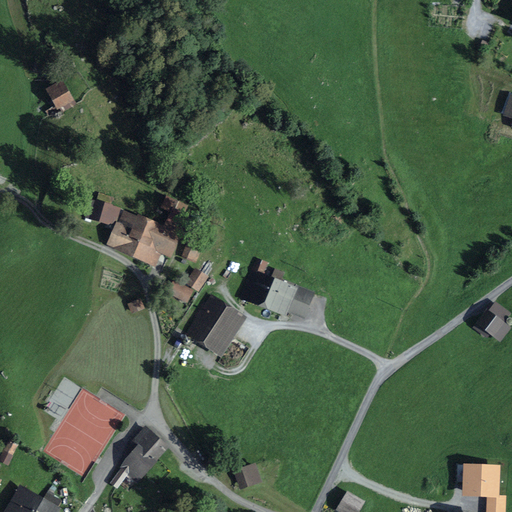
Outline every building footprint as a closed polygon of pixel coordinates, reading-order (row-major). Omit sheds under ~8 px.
[(48,89),(58,107),(71,99),(61,81),(48,89)] [(112,199),(100,195),(97,202),(92,200),(87,215),(107,223),(107,221),(115,224),(119,209),(110,206),(112,199)] [(129,238),(138,242),(132,255),(152,264),(159,252),(169,256),(179,235),(188,240),(189,237),(193,239),(201,221),(174,209),(167,225),(166,224),(164,230),(155,227),(156,225),(149,221),(147,223),(137,219),(129,238)] [(114,246),(132,255),(138,242),(129,238),(137,219),(124,213),(109,244),(114,246)] [(193,239),(189,237),(188,240),(182,253),(193,259),(201,243),(193,239)] [(266,262),(257,259),(241,298),(243,299),(244,295),(283,311),(286,312),(289,305),(305,311),(312,293),(296,287),(295,290),(281,285),(283,280),(281,279),(284,273),(275,269),(271,280),(261,276),(266,262)] [(195,271),(188,282),(198,289),(206,278),(195,271)] [(170,292),(186,300),(191,291),(175,283),(170,292)] [(239,316),(214,300),(210,306),(203,302),(194,316),(201,320),(192,334),(216,350),(229,332),(233,335),(237,329),(233,325),(239,316)] [(495,303),(475,327),(486,336),(490,332),(501,340),(510,329),(503,323),(510,314),(495,303)] [(122,468),(123,468),(112,483),(116,487),(128,473),(136,480),(165,448),(145,428),(133,442),(136,445),(133,449),(134,451),(126,459),(122,468)] [(10,441),(0,460),(7,463),(17,445),(10,441)] [(215,455),(206,464),(212,469),(220,460),(215,455)] [(254,465),(248,467),(235,472),(240,488),(247,486),(254,483),(260,481),(254,465)] [(36,511),(42,501),(20,488),(6,511),(36,511)] [(47,493),(42,501),(36,511),(58,511),(59,511),(55,509),(60,501),(47,493)] [(348,494),(338,510),(341,511),(355,511),(362,502),(348,494)]
